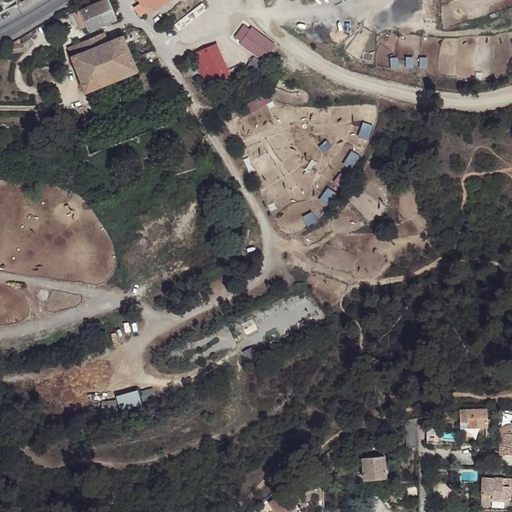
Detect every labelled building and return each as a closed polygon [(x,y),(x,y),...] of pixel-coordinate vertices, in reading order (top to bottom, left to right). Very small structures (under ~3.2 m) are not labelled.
[(116,20),(107,0),(104,0),(75,12),(81,29),(87,26),(90,31),(116,20)] [(138,0),(143,8),(144,8),(148,14),(169,0),(138,0)] [(233,39),(264,62),(276,46),(245,23),(233,39)] [(72,57),(108,42),(104,32),(68,47),(72,57)] [(132,60),(125,45),(122,37),(108,42),(72,57),(87,92),(137,71),(135,67),(132,60)] [(24,51),(23,43),(8,46),(10,54),(24,51)] [(231,79),(216,43),(193,53),(208,88),(231,79)] [(135,67),(148,61),(145,54),(132,60),(135,67)] [(254,58),(247,67),(259,76),(266,66),(254,58)] [(187,76),(197,71),(193,61),(182,65),(187,76)] [(268,92),(235,110),(240,118),(272,100),(268,92)] [(153,388),(139,392),(142,404),(156,401),(153,388)] [(121,412),(142,406),(138,391),(116,397),(121,412)] [(487,419),(487,409),(460,410),(460,428),(486,427),(487,435),(494,435),(494,419),(487,419)] [(452,418),(453,410),(441,413),(441,419),(452,418)] [(405,421),(406,448),(418,447),(417,419),(405,421)] [(499,454),(504,454),(505,434),(511,434),(511,423),(498,428),(500,434),(499,454)] [(426,424),(427,444),(438,445),(438,424),(426,424)] [(364,480),(386,478),(384,457),(381,457),(380,454),(374,455),(375,458),(362,459),(364,480)] [(485,477),(494,478),(494,470),(484,469),(485,477)] [(307,485),(310,489),(323,482),(322,476),(307,485)] [(511,489),(511,478),(494,478),(485,477),(482,477),(481,494),(492,495),(492,499),(509,500),(509,490),(511,489)] [(275,511),(288,511),(296,507),(285,491),(261,508),(264,511),(272,511),(274,511),(275,511)]
